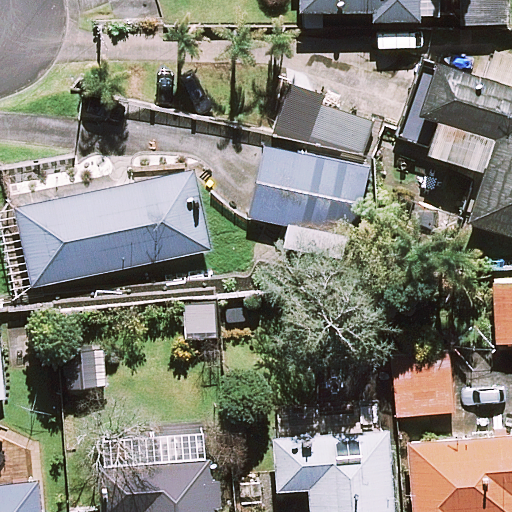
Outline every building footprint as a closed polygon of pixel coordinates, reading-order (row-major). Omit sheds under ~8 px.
[(300,0),(301,13),(375,10),(376,21),(442,18),(441,0),(300,0)] [(509,0),(465,0),(465,22),(508,24),(509,0)] [(511,84),(437,60),(420,112),(444,119),(434,153),(486,170),(469,220),(511,234),(511,84)] [(370,171),(270,146),(252,216),(353,241),(370,171)] [(212,249),(195,171),(19,208),(35,286),(212,249)] [(511,341),(511,279),(494,280),(495,342),(511,341)] [(455,410),(450,347),(393,352),(398,415),(455,410)] [(395,511),(391,427),(276,432),(279,489),(312,487),(313,511),(395,511)] [(511,511),(511,433),(411,441),(415,511),(511,511)] [(218,511),(216,458),(110,463),(111,511),(218,511)] [(43,511),(41,481),(0,484),(0,511),(43,511)]
